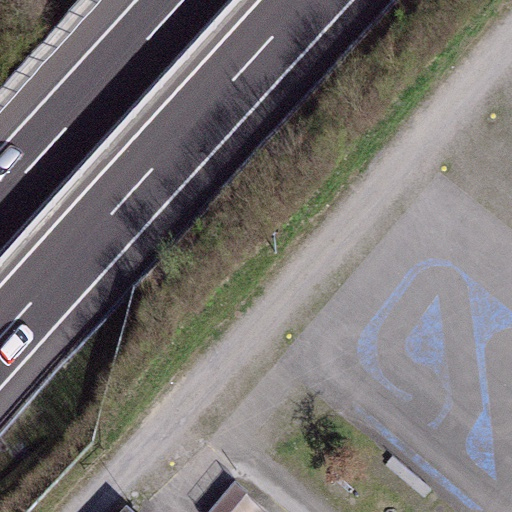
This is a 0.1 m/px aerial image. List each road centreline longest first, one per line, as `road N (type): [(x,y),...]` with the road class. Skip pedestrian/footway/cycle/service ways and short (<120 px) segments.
road 1 (motorway): [(0,340),(308,0)]
road 2 (motorway): [(180,0),(0,199)]
